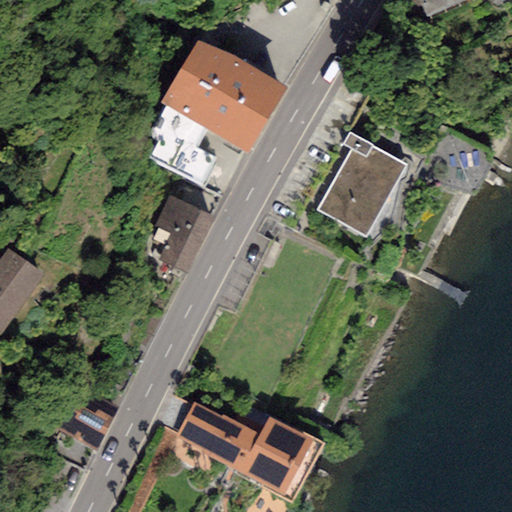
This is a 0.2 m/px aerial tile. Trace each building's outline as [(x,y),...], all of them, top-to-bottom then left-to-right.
[(415,0),(426,25),(486,0),(415,0)] [(248,167),(288,103),(200,49),(161,114),(248,167)] [(366,245),(406,173),(357,145),(349,142),(343,154),(350,158),(316,214),(366,245)] [(153,231),(171,241),(157,267),(187,283),(217,227),(169,201),(153,231)] [(0,340),(44,283),(8,255),(0,265),(0,340)] [(55,437),(96,462),(120,418),(80,396),(55,437)] [(285,438),(268,429),(260,446),(222,425),(203,461),(219,471),(241,485),(260,500),(280,511),(286,511),(314,461),(300,450),(285,438)] [(141,511),(180,442),(162,432),(118,511),(141,511)]
